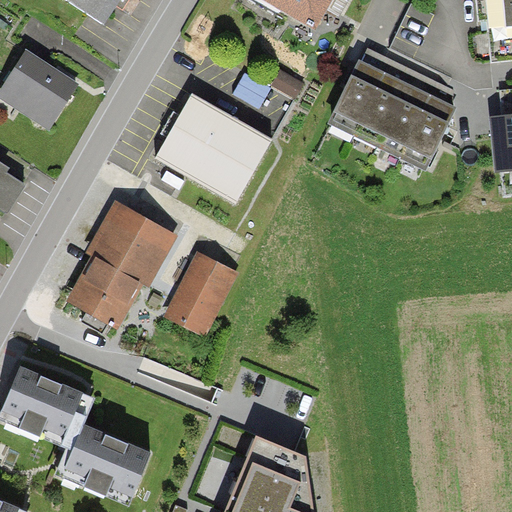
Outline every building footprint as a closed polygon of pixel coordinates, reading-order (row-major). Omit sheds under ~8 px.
[(117,0),(74,0),(105,20),(117,0)] [(348,0),(277,0),(315,22),(327,2),(341,11),(348,0)] [(511,0),(478,0),(480,21),(489,20),(493,62),(511,60),(511,0)] [(75,77),(23,44),(0,80),(0,97),(44,126),(75,77)] [(384,74),(357,61),(332,117),(357,128),(384,74)] [(263,106),(272,85),(245,73),(236,94),(263,106)] [(408,85),(384,74),(357,128),(381,139),(408,85)] [(408,85),(381,139),(403,150),(431,96),(408,85)] [(273,138),(187,91),(152,156),(238,202),(273,138)] [(456,109),(431,96),(403,150),(428,163),(456,109)] [(511,117),(490,120),(496,175),(511,173),(511,117)] [(24,176),(0,161),(0,205),(5,208),(24,176)] [(164,226),(122,204),(73,295),(89,303),(82,317),(96,324),(101,315),(112,321),(164,226)] [(234,268),(201,251),(167,317),(182,324),(185,318),(203,327),(234,268)] [(90,389),(11,359),(0,386),(0,425),(66,450),(80,414),(90,389)] [(149,441),(80,414),(66,450),(58,470),(127,497),(149,441)] [(313,511),(306,461),(256,441),(227,511),(313,511)] [(25,511),(29,505),(0,492),(0,511),(25,511)] [(178,503),(174,511),(187,511),(189,508),(178,503)]
